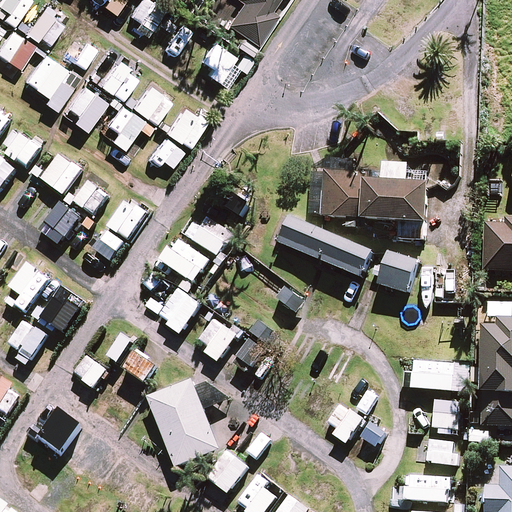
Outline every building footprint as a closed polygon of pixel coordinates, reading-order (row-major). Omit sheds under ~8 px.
[(0,0),(0,17),(12,26),(29,0),(0,0)] [(164,9),(150,0),(140,0),(130,16),(151,29),(164,9)] [(238,0),(241,2),(226,24),(242,36),(236,45),(250,54),(283,5),(280,3),(276,0),(275,0),(238,0)] [(60,47),(51,40),(63,23),(42,8),(24,33),(35,41),(38,37),(47,44),(45,48),(54,55),(60,47)] [(199,35),(176,20),(159,48),(181,62),(199,35)] [(33,46),(11,31),(0,47),(0,56),(18,68),(33,46)] [(97,47),(74,33),(59,59),(82,73),(97,47)] [(219,83),(235,57),(213,44),(202,62),(212,68),(207,75),(219,83)] [(126,72),(129,69),(109,54),(90,79),(120,101),(136,79),(126,72)] [(25,81),(46,97),(42,102),(55,111),(63,99),(78,79),(45,55),(25,81)] [(94,91),(84,84),(70,105),(80,113),(76,119),(86,126),(107,95),(96,87),(94,91)] [(148,86),(137,102),(129,96),(124,104),(132,110),(153,125),(170,101),(148,86)] [(120,106),(121,104),(111,97),(105,106),(116,112),(107,126),(116,131),(110,140),(123,148),(136,127),(148,134),(153,127),(120,106)] [(205,121),(182,108),(166,134),(189,148),(205,121)] [(0,135),(11,122),(2,115),(0,118),(0,135)] [(7,155),(19,162),(20,160),(29,166),(41,149),(21,135),(7,155)] [(182,152),(165,138),(149,158),(156,164),(160,159),(170,167),(182,152)] [(82,171),(60,156),(43,181),(65,196),(82,171)] [(0,180),(5,175),(11,180),(17,173),(0,160),(0,159),(0,180)] [(370,177),(330,174),(327,221),(368,224),(368,226),(434,231),(437,190),(370,185),(370,177)] [(108,196),(89,183),(76,203),(95,216),(108,196)] [(69,210),(63,205),(43,231),(52,238),(53,236),(62,243),(86,214),(74,204),(69,210)] [(136,212),(125,204),(109,227),(128,240),(149,211),(140,205),(136,212)] [(233,235),(208,219),(194,241),(219,257),(233,235)] [(378,257),(296,222),(285,247),(367,282),(378,257)] [(490,228),(488,275),(511,276),(511,222),(511,223),(511,228),(490,228)] [(90,237),(78,253),(96,266),(116,238),(98,225),(90,237)] [(209,261),(177,239),(162,261),(194,283),(209,261)] [(418,262),(389,254),(380,286),(408,294),(418,262)] [(49,281),(28,265),(11,288),(24,297),(18,306),(26,312),(49,281)] [(305,301),(288,289),(279,301),(296,313),(305,301)] [(180,291),(161,317),(169,323),(168,325),(181,335),(201,306),(180,291)] [(81,309),(68,301),(52,328),(65,336),(81,309)] [(0,302),(0,324),(11,310),(0,302)] [(215,321),(197,349),(219,363),(237,335),(215,321)] [(47,337),(25,322),(11,344),(22,352),(17,359),(27,366),(47,337)] [(277,336),(260,322),(252,332),(269,346),(277,336)] [(504,330),(488,330),(486,430),(511,431),(511,323),(504,323),(504,330)] [(124,347),(127,342),(114,336),(110,345),(98,339),(91,353),(122,369),(132,350),(124,347)] [(265,350),(251,341),(235,365),(249,375),(265,350)] [(156,370),(136,355),(126,369),(146,384),(156,370)] [(107,371),(89,357),(76,374),(94,389),(107,371)] [(471,366),(415,362),(413,388),(469,393),(471,366)] [(122,374),(108,393),(114,397),(110,403),(128,416),(146,390),(122,374)] [(22,396),(0,382),(0,414),(7,419),(22,396)] [(198,382),(153,400),(181,470),(226,453),(198,382)] [(378,395),(358,383),(346,403),(366,415),(378,395)] [(338,402),(327,420),(339,428),(334,435),(348,444),(364,419),(338,402)] [(459,403),(436,402),(434,429),(457,430),(459,403)] [(371,424),(361,438),(376,449),(386,435),(371,424)] [(70,436),(59,428),(46,447),(56,455),(70,436)] [(272,450),(254,435),(240,451),(258,466),(272,450)] [(89,451),(93,445),(80,437),(64,461),(85,475),(97,457),(89,451)] [(43,446),(31,438),(17,458),(28,466),(43,446)] [(459,444),(430,441),(428,463),(457,466),(459,444)] [(249,469),(229,453),(208,477),(228,494),(249,469)] [(136,482),(116,467),(101,486),(121,501),(136,482)] [(511,511),(511,470),(505,471),(505,490),(491,490),(490,511),(511,511)] [(250,509),(247,511),(266,511),(277,498),(265,489),(270,482),(260,475),(240,502),(250,509)] [(450,479),(408,477),(406,500),(449,503),(450,479)] [(89,485),(70,511),(71,511),(101,511),(110,501),(89,485)] [(334,492),(324,485),(311,503),(321,510),(334,492)] [(135,511),(152,511),(164,497),(152,489),(136,511),(135,511)] [(277,511),(313,511),(290,495),(277,511)] [(12,511),(0,503),(0,511),(12,511)]
